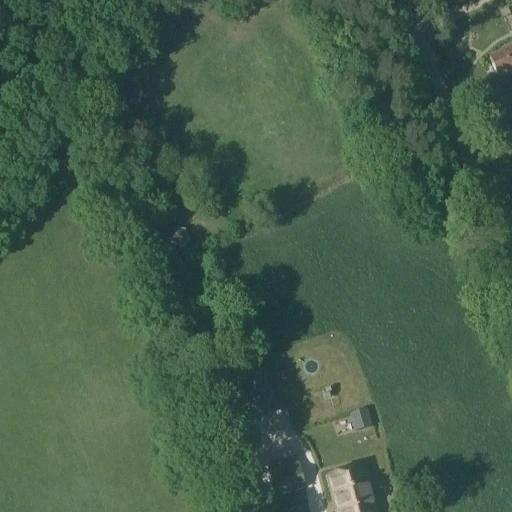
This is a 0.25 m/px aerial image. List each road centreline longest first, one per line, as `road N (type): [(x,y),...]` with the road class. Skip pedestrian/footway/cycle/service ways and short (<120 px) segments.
road 1 (unclassified): [(511,268),(399,0)]
road 2 (track): [(0,158),(153,0)]
